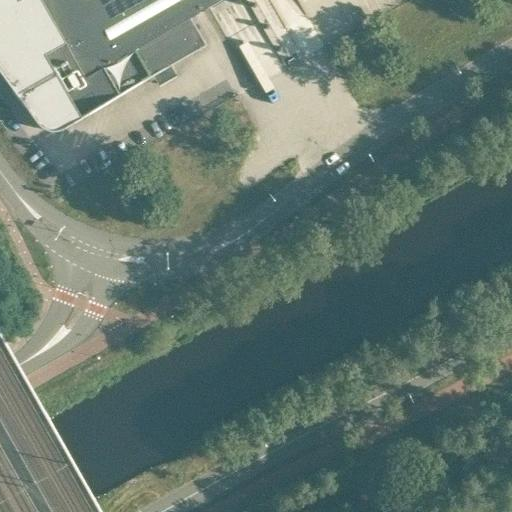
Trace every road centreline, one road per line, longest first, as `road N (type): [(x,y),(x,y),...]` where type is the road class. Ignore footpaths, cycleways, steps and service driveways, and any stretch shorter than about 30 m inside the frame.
road 1 (tertiary): [(164,511),(511,323)]
road 2 (tertiary): [(249,232),(383,130),(511,54)]
road 3 (tertiary): [(249,232),(147,247),(103,239)]
road 4 (tertiary): [(111,270),(202,261),(249,232)]
road 5 (tertiary): [(31,357),(77,330),(111,270)]
